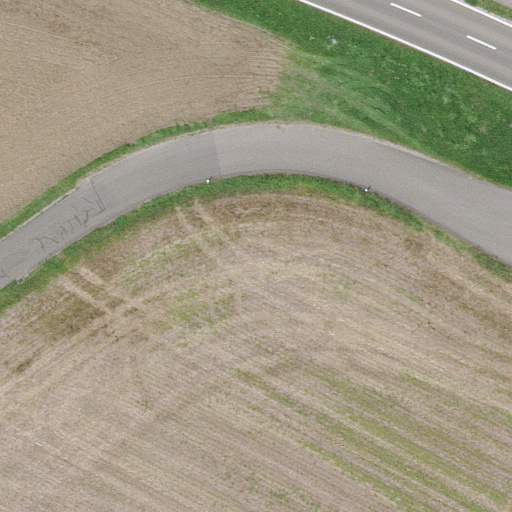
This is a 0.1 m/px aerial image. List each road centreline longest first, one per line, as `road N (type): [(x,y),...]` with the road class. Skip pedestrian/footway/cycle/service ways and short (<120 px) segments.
road 1 (unclassified): [(0,286),(143,189),(224,165),(297,161),(391,181),(511,226)]
road 2 (tertiary): [(511,55),(383,0)]
